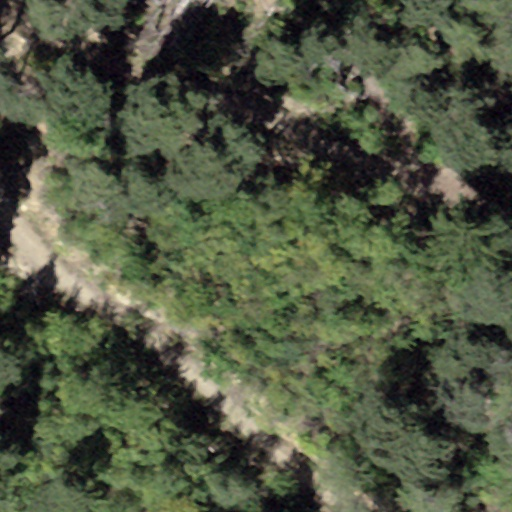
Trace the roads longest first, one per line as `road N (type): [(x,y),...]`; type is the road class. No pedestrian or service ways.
road 1 (track): [(1,0),(154,79),(224,95),(283,121),(365,174),(511,200)]
road 2 (track): [(368,511),(238,415),(140,323),(64,278),(12,213)]
